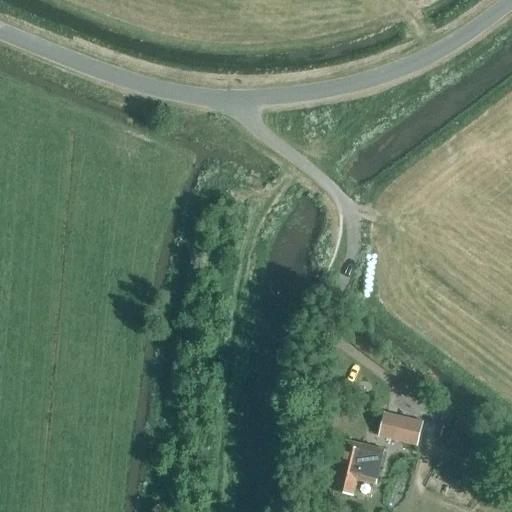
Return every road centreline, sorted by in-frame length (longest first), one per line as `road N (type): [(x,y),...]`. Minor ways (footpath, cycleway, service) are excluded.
road 1 (unclassified): [(234,101),(368,80),(454,40),(509,0)]
road 2 (residential): [(234,101),(353,218),(353,249),(323,333)]
road 3 (unclassified): [(0,32),(97,72),(234,101)]
